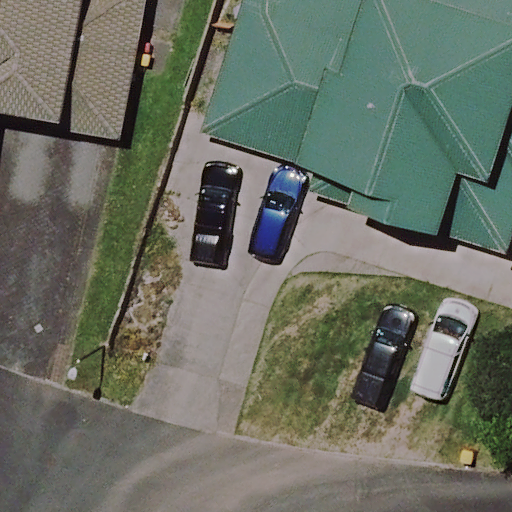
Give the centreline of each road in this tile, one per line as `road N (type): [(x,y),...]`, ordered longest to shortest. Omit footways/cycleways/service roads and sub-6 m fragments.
road 1 (residential): [(100,499),(116,488),(260,485),(501,497)]
road 2 (residential): [(100,499),(0,432)]
